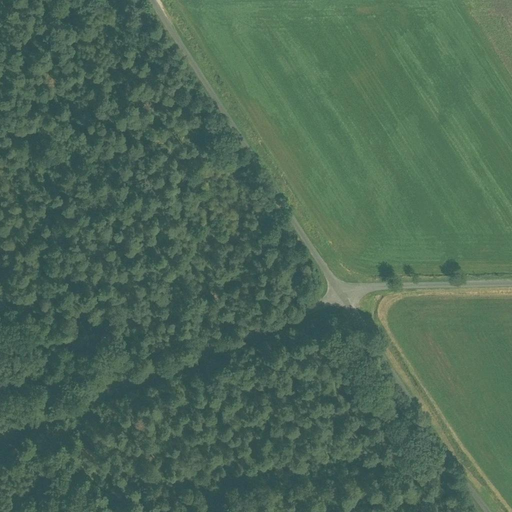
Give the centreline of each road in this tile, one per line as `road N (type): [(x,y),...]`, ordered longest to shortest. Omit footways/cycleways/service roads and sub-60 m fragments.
road 1 (unclassified): [(0,432),(342,294)]
road 2 (unclassified): [(342,294),(150,0)]
road 3 (unclassified): [(488,511),(342,294)]
road 4 (unclassified): [(342,294),(511,284)]
